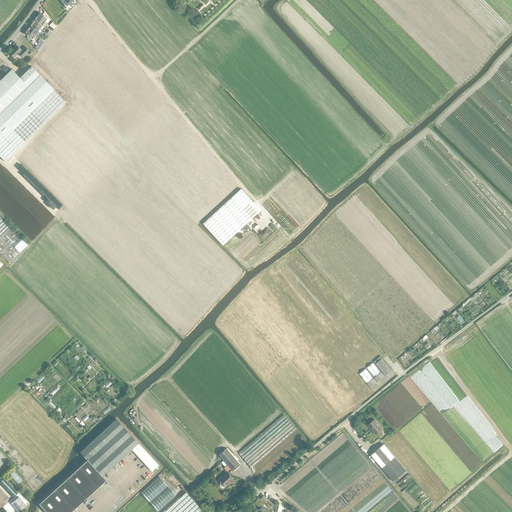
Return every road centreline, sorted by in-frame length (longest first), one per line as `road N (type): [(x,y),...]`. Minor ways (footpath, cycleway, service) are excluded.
road 1 (unclassified): [(230,511),(511,293)]
road 2 (track): [(263,212),(86,0)]
road 3 (track): [(511,451),(434,351)]
